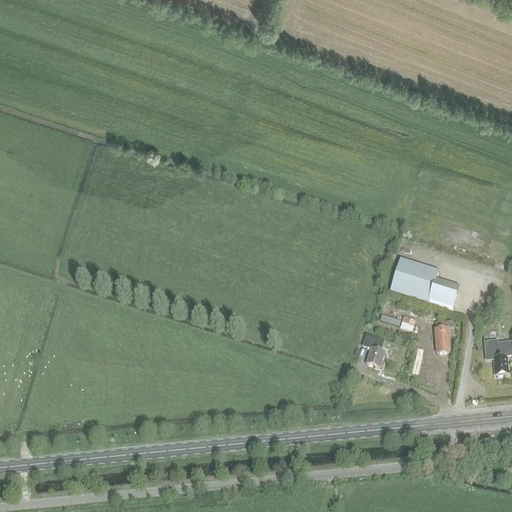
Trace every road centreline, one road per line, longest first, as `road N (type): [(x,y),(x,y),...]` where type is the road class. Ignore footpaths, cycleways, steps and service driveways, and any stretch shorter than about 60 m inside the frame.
road 1 (unclassified): [(0,506),(418,465),(511,435)]
road 2 (primary): [(0,467),(511,416)]
